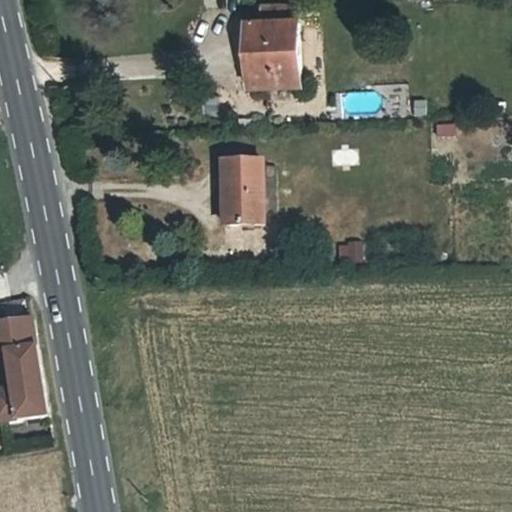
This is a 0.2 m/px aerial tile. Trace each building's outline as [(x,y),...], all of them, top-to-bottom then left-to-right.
[(272,35),(257,35),(259,97),(307,95),(304,16),(271,17),(272,35)] [(439,127),(441,140),(470,136),(469,123),(439,127)] [(270,179),(233,179),(232,241),(270,241),(270,179)] [(342,245),(343,264),(366,263),(365,244),(342,245)] [(28,309),(0,314),(0,327),(0,328),(30,320),(28,309)] [(0,352),(3,352),(7,374),(0,375),(0,382),(3,397),(0,397),(0,436),(49,426),(46,409),(40,377),(34,344),(30,320),(0,328),(0,327),(0,352)]
